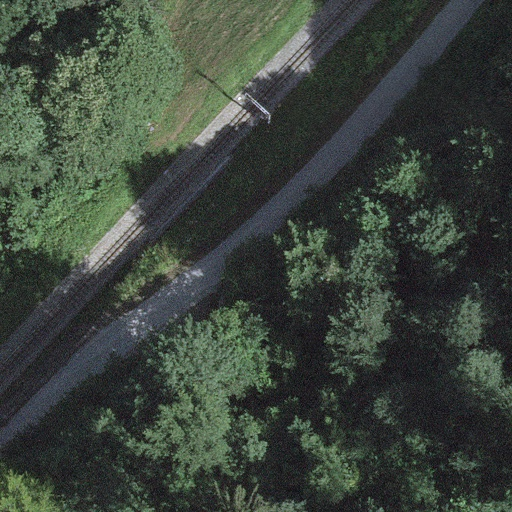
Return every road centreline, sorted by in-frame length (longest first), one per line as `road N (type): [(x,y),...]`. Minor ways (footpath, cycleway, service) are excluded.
road 1 (track): [(0,451),(101,354),(261,229),(468,0)]
road 2 (trunk): [(16,511),(511,219)]
